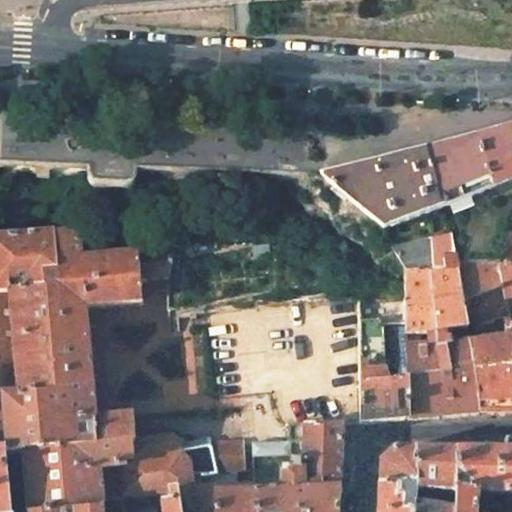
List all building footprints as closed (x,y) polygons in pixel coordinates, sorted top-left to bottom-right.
[(479,135),(491,189),(511,180),(511,126),(499,130),(479,135)] [(444,144),(424,149),(439,210),(491,189),(479,135),(444,144)] [(321,175),(321,178),(383,232),(439,210),(424,149),(418,151),(332,173),(321,175)] [(55,231),(0,235),(0,292),(9,291),(19,394),(2,396),(4,417),(7,453),(24,452),(72,447),(70,424),(58,286),(54,234),(55,234),(55,231)] [(55,234),(54,234),(58,286),(84,283),(81,257),(78,231),(55,234)] [(450,236),(395,250),(406,273),(456,270),(455,263),(450,236)] [(511,236),(506,245),(499,263),(506,305),(511,304),(511,236)] [(174,250),(138,253),(140,280),(169,279),(174,250)] [(138,253),(81,257),(84,283),(58,286),(70,424),(91,422),(91,420),(95,419),(86,309),(142,305),(140,280),(138,253)] [(456,270),(463,321),(495,317),(508,316),(506,305),(499,263),(455,263),(456,270)] [(408,421),(408,423),(480,416),(466,342),(443,345),(442,332),(464,329),(463,321),(456,270),(406,273),(406,288),(407,362),(408,421)] [(407,362),(406,288),(389,285),(388,288),(387,289),(385,290),(362,294),(360,366),(407,362)] [(0,418),(4,417),(2,396),(19,394),(9,291),(0,292),(0,418)] [(464,329),(466,342),(498,338),(495,317),(463,321),(464,329)] [(466,342),(480,416),(511,415),(511,339),(511,337),(498,338),(466,342)] [(407,362),(360,366),(359,425),(408,421),(407,362)] [(95,419),(98,445),(100,468),(103,500),(122,499),(126,498),(124,466),(132,465),(130,441),(136,440),(134,418),(133,416),(95,419)] [(70,424),(72,447),(98,445),(95,419),(91,420),(91,422),(70,424)] [(303,441),(302,492),(340,491),(341,447),(342,435),(342,428),(308,429),(300,429),(288,429),(288,436),(289,442),(303,441)] [(176,462),(178,490),(217,488),(215,472),(211,445),(183,451),(183,441),(172,437),(136,440),(130,441),(132,465),(176,462)] [(289,442),(252,443),(254,483),(254,494),(302,492),(303,441),(289,442)] [(243,444),(211,445),(215,472),(237,471),(244,470),(243,444)] [(98,445),(72,447),(78,510),(104,508),(103,500),(100,468),(98,445)] [(77,511),(78,510),(72,447),(24,452),(28,491),(29,511),(77,511)] [(380,464),(379,487),(416,491),(415,451),(395,451),(380,464)] [(457,452),(415,451),(416,491),(416,492),(431,493),(457,494),(457,452)] [(7,453),(5,454),(9,493),(28,491),(24,452),(7,453)] [(511,452),(457,452),(457,494),(456,511),(488,511),(489,506),(493,506),(494,496),(511,497),(511,452)] [(0,511),(10,511),(9,493),(5,454),(0,454),(0,511)] [(132,465),(124,466),(126,498),(162,496),(178,495),(178,490),(176,462),(132,465)] [(237,471),(215,472),(217,488),(217,496),(254,494),(254,483),(237,484),(237,471)] [(379,487),(378,511),(413,511),(415,500),(416,492),(416,491),(379,487)] [(179,505),(188,505),(188,511),(217,511),(217,496),(217,488),(178,490),(178,495),(179,505)] [(217,511),(338,511),(340,491),(302,492),(254,494),(217,496),(217,511)] [(456,511),(457,494),(431,493),(430,501),(415,500),(413,511),(436,511),(456,511)] [(178,495),(162,496),(161,506),(179,505),(178,495)] [(104,508),(103,511),(123,511),(122,499),(103,500),(104,508)]
